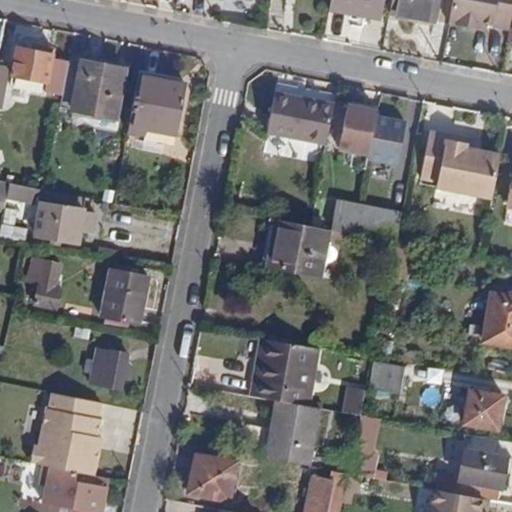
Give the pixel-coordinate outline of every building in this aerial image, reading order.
[(331,0),(330,10),(379,19),(382,0),(331,0)] [(393,0),(391,15),(434,22),(438,0),(393,0)] [(479,21),(511,26),(511,20),(511,0),(453,0),(450,20),(458,22),(457,26),(477,30),(479,21)] [(11,87),(44,93),(52,50),(34,47),(32,53),(18,50),(11,87)] [(60,109),(115,118),(121,90),(117,89),(118,82),(115,81),(117,69),(81,62),(80,71),(69,69),(60,109)] [(0,84),(7,86),(10,69),(0,66),(0,84)] [(143,122),(178,129),(186,86),(138,77),(129,126),(142,129),(143,122)] [(278,93),(277,97),(306,104),(307,99),(278,93)] [(277,97),(269,133),(328,145),(336,106),(307,99),(306,104),(277,97)] [(339,150),(371,156),(380,113),(347,107),(339,150)] [(371,156),(370,160),(400,166),(409,124),(379,118),(371,156)] [(177,136),(178,129),(143,122),(142,129),(177,136)] [(127,133),(141,136),(142,129),(129,126),(127,133)] [(438,187),(493,198),(502,155),(483,152),(469,149),(471,139),(431,132),(422,177),(439,180),(438,187)] [(469,149),(483,152),(484,142),(471,139),(469,149)] [(0,207),(4,209),(6,199),(9,184),(0,182),(0,207)] [(83,212),(85,199),(44,191),(9,184),(6,199),(41,206),(36,236),(78,243),(79,232),(92,234),(95,214),(83,212)] [(311,227),(322,229),(328,199),(317,197),(311,227)] [(332,231),(354,236),(360,207),(338,203),(332,231)] [(354,236),(395,244),(401,214),(360,207),(354,236)] [(269,265),(319,275),(327,230),(322,229),(311,227),(278,221),(269,265)] [(4,235),(29,240),(31,227),(7,222),(4,235)] [(33,304),(58,309),(61,289),(56,288),(61,264),(33,259),(29,283),(37,284),(33,304)] [(101,315),(139,323),(147,278),(109,271),(101,315)] [(485,341),(511,345),(511,298),(492,295),(485,341)] [(308,383),(312,384),(316,356),(313,356),(314,348),(265,340),(263,351),(259,351),(258,362),(261,362),(255,399),(276,403),(307,408),(310,391),(306,390),(308,383)] [(123,379),(130,380),(132,366),(126,365),(127,354),(96,348),(94,361),(92,375),(90,383),(121,389),(123,379)] [(84,374),(92,375),(94,361),(86,360),(84,374)] [(371,389),(401,394),(405,367),(376,362),(371,389)] [(345,415),(359,417),(364,390),(349,388),(345,415)] [(466,424),(498,429),(503,396),(471,391),(466,424)] [(99,436),(104,403),(50,393),(39,446),(34,447),(32,462),(63,470),(77,473),(95,476),(103,437),(99,436)] [(266,460),(309,468),(319,410),(307,408),(276,403),(266,460)] [(223,452),(222,442),(226,421),(201,417),(195,448),(223,452)] [(338,473),(347,475),(351,452),(341,451),(338,473)] [(498,488),(502,489),(507,458),(466,451),(462,479),(451,477),(448,493),(481,499),(489,500),(496,501),(498,488)] [(347,475),(371,479),(375,456),(351,452),(347,475)] [(190,494),(229,500),(236,462),(196,455),(190,494)] [(57,505),(71,508),(77,473),(63,470),(57,505)] [(71,508),(91,511),(101,511),(106,488),(94,486),(95,476),(77,473),(71,508)] [(334,511),(340,485),(314,477),(307,511),(334,511)] [(448,493),(434,491),(430,511),(478,511),(481,499),(448,493)] [(487,511),(489,500),(481,499),(478,511),(487,511)]
